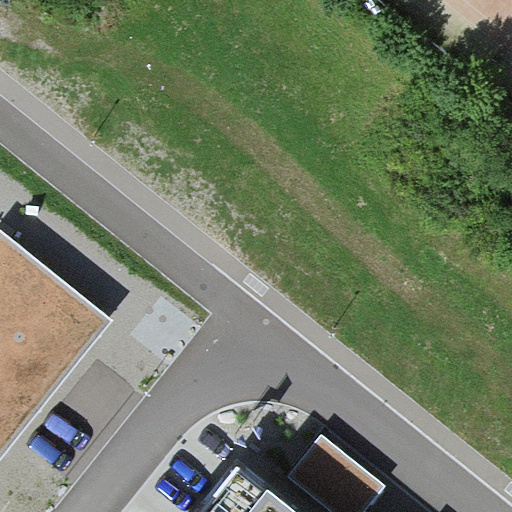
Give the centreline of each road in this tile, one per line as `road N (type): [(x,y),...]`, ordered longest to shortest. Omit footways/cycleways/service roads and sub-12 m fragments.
road 1 (residential): [(251,318),(0,114)]
road 2 (residential): [(486,511),(251,318)]
road 3 (residential): [(251,318),(91,511)]
